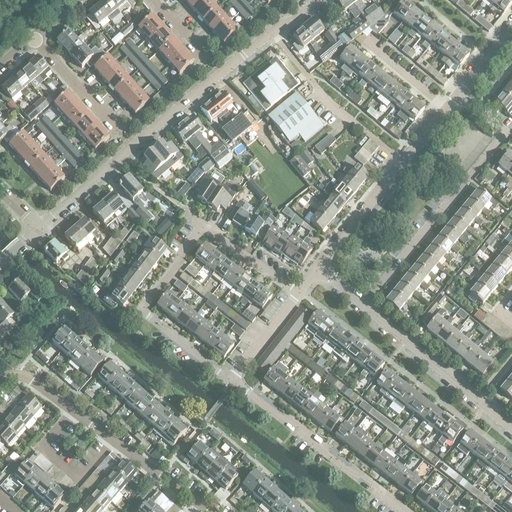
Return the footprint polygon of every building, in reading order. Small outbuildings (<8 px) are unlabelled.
[(108,19),(117,11),(108,0),(106,0),(98,6),(108,19)] [(108,0),(117,11),(120,14),(126,9),(127,10),(128,10),(131,8),(131,9),(131,8),(124,0),(108,0)] [(124,0),(131,8),(135,5),(130,0),(124,0)] [(183,0),(193,10),(204,0),(183,0)] [(204,0),(193,10),(203,22),(218,9),(209,0),(204,0)] [(233,0),(227,0),(237,12),(241,8),(233,0)] [(349,0),(334,0),(335,0),(344,13),(348,10),(356,19),(352,22),(356,26),(354,28),(353,27),(349,29),(350,31),(346,34),(352,41),(368,29),(370,27),(349,0)] [(349,0),(370,27),(381,19),(384,17),(374,4),(367,10),(360,1),(361,0),(349,0)] [(404,22),(414,10),(404,1),(405,1),(403,0),(385,14),(390,18),(393,14),(393,15),(394,14),(404,22)] [(456,5),(461,9),(465,4),(460,0),(456,5)] [(511,4),(511,0),(499,0),(494,6),(489,12),(494,16),(497,13),(501,17),(504,14),(511,4)] [(247,2),(243,6),(252,16),(256,12),(247,2)] [(461,9),(470,17),(475,12),(465,4),(461,9)] [(99,26),(108,19),(98,6),(89,14),(89,15),(94,20),(99,26)] [(241,8),(237,12),(246,21),(250,18),(241,8)] [(218,9),(203,22),(214,33),(228,20),(218,9)] [(413,29),(423,17),(414,10),(404,22),(413,29)] [(143,13),(138,18),(141,21),(146,17),(143,13)] [(90,23),(94,20),(89,15),(85,18),(90,23)] [(475,21),(479,24),(484,19),(479,16),(475,21)] [(138,29),(149,41),(163,28),(153,17),(138,29)] [(422,37),(432,25),(423,17),(413,29),(413,30),(409,36),(413,39),(418,33),(422,37)] [(138,18),(131,24),(134,28),(141,21),(138,18)] [(381,19),(370,27),(368,29),(377,36),(388,24),(381,19)] [(484,19),(479,24),(489,32),(493,27),(484,19)] [(90,23),(94,29),(96,31),(100,28),(99,26),(94,20),(90,23)] [(224,45),(238,32),(228,20),(214,33),(224,45)] [(321,41),(318,37),(328,29),(322,22),(318,25),(314,20),(304,28),(317,44),(321,41)] [(427,51),(432,45),(442,32),(432,25),(422,37),(427,40),(422,47),(427,51)] [(149,41),(159,52),(173,39),(163,28),(149,41)] [(317,44),(304,28),(293,36),(298,42),(293,45),(299,52),(309,44),(312,48),(317,44)] [(125,29),(120,34),(123,38),(129,33),(125,29)] [(402,36),(396,30),(388,40),(394,46),(402,36)] [(66,50),(77,40),(69,31),(57,41),(66,50)] [(331,44),(337,40),(331,32),(325,36),(331,44)] [(432,45),(441,52),(451,40),(442,32),(432,45)] [(120,34),(111,42),(115,46),(123,38),(120,34)] [(351,42),(344,34),(337,40),(343,48),(351,42)] [(74,59),(85,49),(81,44),(86,39),(82,35),(77,40),(66,50),(74,59)] [(169,63),(183,51),(173,39),(159,52),(169,63)] [(323,63),(342,48),(337,40),(331,44),(317,55),(323,63)] [(440,62),(445,66),(460,48),(451,40),(441,52),(445,56),(440,62)] [(135,54),(138,50),(130,41),(126,44),(135,54)] [(128,59),(132,56),(123,46),(120,50),(128,59)] [(407,55),(411,50),(406,47),(402,52),(407,55)] [(85,49),(74,59),(82,68),(86,64),(90,68),(105,56),(101,51),(99,53),(95,48),(89,53),(85,49)] [(345,74),(360,56),(350,48),(340,60),(345,64),(341,70),(345,74)] [(445,66),(449,70),(454,74),(470,55),(460,48),(445,66)] [(145,65),(149,61),(138,50),(135,54),(145,65)] [(416,54),(411,50),(407,55),(412,59),(416,54)] [(179,75),(194,62),(183,51),(169,63),(179,75)] [(132,56),(128,59),(139,71),(142,67),(132,56)] [(350,78),(355,72),(359,76),(369,63),(360,56),(345,74),(350,78)] [(46,77),(51,72),(38,57),(29,66),(39,77),(44,82),(48,79),(46,77)] [(105,81),(119,68),(108,57),(94,70),(105,81)] [(149,61),(145,65),(155,76),(159,73),(149,61)] [(424,62),(420,67),(425,71),(429,66),(424,62)] [(363,89),(368,83),(379,71),(369,63),(359,76),(364,79),(359,85),(363,89)] [(245,85),(262,106),(266,111),(297,85),(280,64),(270,73),(266,68),(245,85)] [(30,85),(39,77),(29,66),(20,73),(30,85)] [(429,66),(425,71),(434,79),(438,74),(440,72),(435,68),(434,70),(429,66)] [(142,67),(139,71),(149,82),(153,79),(142,67)] [(105,81),(115,92),(129,80),(119,68),(105,81)] [(378,91),(388,79),(379,71),(368,83),(378,91)] [(25,90),(30,85),(20,73),(11,81),(21,93),(26,99),(30,95),(25,90)] [(159,73),(155,76),(164,86),(168,82),(159,73)] [(438,74),(434,79),(444,87),(448,82),(438,74)] [(330,82),(334,86),(338,82),(334,78),(330,82)] [(153,79),(149,82),(157,92),(161,88),(153,79)] [(382,105),(397,86),(388,79),(378,91),(382,94),(377,101),(382,105)] [(115,92),(125,104),(139,91),(129,80),(115,92)] [(12,101),(21,93),(11,81),(2,89),(2,90),(7,95),(12,101)] [(343,85),(338,82),(334,86),(339,90),(343,85)] [(503,94),(511,101),(511,85),(510,85),(503,94)] [(387,109),(392,102),(396,106),(406,94),(397,86),(382,105),(387,109)] [(58,90),(54,93),(53,94),(57,98),(62,94),(58,90)] [(149,102),(139,91),(125,104),(135,115),(149,102)] [(54,106),(65,117),(79,105),(69,93),(54,106)] [(222,93),(212,101),(227,120),(231,117),(226,111),(233,106),(222,93)] [(353,102),(357,97),(352,93),(348,98),(353,102)] [(57,98),(53,94),(49,98),(52,102),(57,98)] [(305,142),(324,127),(297,94),(268,117),(290,143),(299,135),(305,142)] [(400,120),(416,102),(406,94),(396,106),(402,111),(397,117),(400,120)] [(511,101),(503,94),(495,103),(509,115),(511,117),(511,115),(511,101)] [(8,104),(12,101),(7,95),(3,99),(8,104)] [(357,105),(361,101),(357,97),(353,102),(357,105)] [(42,99),(33,107),(39,114),(44,110),(48,106),(42,99)] [(218,117),(223,123),(218,127),(222,132),(221,132),(222,133),(230,126),(226,121),(227,120),(212,101),(201,110),(212,123),(218,117)] [(405,124),(410,118),(415,122),(425,109),(416,102),(400,120),(405,124)] [(75,129),(89,116),(79,105),(65,117),(75,129)] [(33,107),(24,115),(30,122),(35,118),(39,114),(33,107)] [(367,113),(371,117),(375,112),(371,108),(367,113)] [(248,112),(230,126),(222,133),(232,145),(252,129),(251,128),(257,124),(248,112)] [(376,121),(380,116),(375,112),(371,117),(376,121)] [(75,129),(85,140),(99,127),(89,116),(75,129)] [(51,130),(55,127),(46,117),(42,120),(51,130)] [(193,117),(183,124),(201,147),(210,159),(213,163),(226,152),(218,143),(211,149),(198,133),(202,130),(203,129),(193,117)] [(44,136),(48,132),(37,121),(33,125),(44,136)] [(201,147),(183,124),(174,132),(184,144),(188,141),(196,151),(201,147)] [(385,129),(390,133),(394,128),(389,124),(385,129)] [(16,129),(14,130),(10,126),(5,131),(0,126),(0,143),(4,140),(8,144),(20,133),(16,129)] [(61,142),(65,138),(55,127),(51,130),(61,142)] [(110,139),(99,127),(85,140),(96,152),(110,139)] [(394,128),(390,133),(399,140),(403,135),(394,128)] [(48,132),(44,136),(54,148),(58,144),(48,132)] [(9,147),(20,158),(34,145),(24,134),(9,147)] [(315,148),(321,156),(326,152),(336,142),(330,135),(315,148)] [(71,153),(75,149),(65,138),(61,142),(71,153)] [(366,144),(375,152),(379,147),(370,140),(366,144)] [(297,142),(290,147),(294,152),(301,147),(297,142)] [(170,170),(183,158),(175,147),(170,151),(163,143),(154,151),(170,170)] [(58,144),(54,148),(64,159),(68,155),(58,144)] [(375,152),(366,144),(362,149),(371,157),(375,152)] [(30,169),(44,156),(34,145),(20,158),(30,169)] [(371,157),(362,149),(361,150),(358,148),(355,151),(367,161),(371,157)] [(75,149),(71,153),(79,162),(83,159),(75,149)] [(157,181),(170,170),(154,151),(144,158),(152,167),(147,171),(154,178),(157,181)] [(367,161),(355,151),(354,153),(357,155),(354,159),(363,166),(367,161)] [(226,152),(213,163),(215,165),(219,170),(232,159),(226,152)] [(314,162),(306,152),(299,156),(307,167),(314,162)] [(499,166),(506,172),(511,165),(511,155),(509,154),(499,166)] [(68,155),(64,159),(73,168),(77,164),(68,155)] [(30,169),(41,180),(54,168),(44,156),(30,169)] [(307,167),(299,156),(291,162),(303,178),(311,173),(307,167)] [(206,160),(198,167),(204,174),(213,167),(212,167),(215,165),(213,163),(210,159),(207,161),(206,160)] [(511,190),(511,165),(506,172),(501,179),(509,185),(506,189),(508,190),(503,196),(507,199),(511,193),(511,190)] [(343,172),(348,177),(361,187),(369,177),(356,167),(352,172),(347,168),(343,172)] [(51,192),(65,179),(54,168),(41,180),(51,192)] [(192,175),(187,181),(194,186),(198,181),(192,175)] [(197,199),(207,205),(221,185),(206,175),(198,186),(203,190),(197,199)] [(348,177),(341,186),(354,196),(361,187),(348,177)] [(133,202),(143,194),(129,178),(119,187),(120,189),(121,188),(133,202)] [(329,184),(326,188),(346,205),(354,196),(341,186),(337,183),(333,187),(329,184)] [(322,202),(325,205),(338,215),(346,205),(321,184),(318,188),(327,196),(322,202)] [(207,205),(217,212),(223,203),(228,206),(236,195),(221,185),(207,205)] [(182,199),(187,193),(182,188),(177,194),(180,197),(181,198),(182,199)] [(478,190),(471,200),(483,210),(484,208),(489,203),(495,208),(498,204),(492,199),(491,200),(478,190)] [(113,195),(103,204),(117,219),(127,211),(113,195)] [(471,200),(463,209),(475,219),(477,217),(481,212),(488,217),(491,214),(484,208),(483,210),(471,200)] [(233,223),(245,230),(252,219),(246,214),(249,208),(240,202),(230,218),(234,221),(233,223)] [(117,219),(103,204),(93,212),(107,228),(117,219)] [(325,205),(318,213),(331,224),(338,215),(325,205)] [(147,225),(153,219),(142,207),(135,213),(147,225)] [(292,221),(295,216),(286,209),(281,214),(292,221)] [(468,228),(469,227),(474,221),(480,226),(481,225),(484,228),(486,226),(483,223),(477,217),(475,219),(463,209),(455,218),(468,228)] [(141,220),(135,214),(131,210),(127,214),(136,224),(141,220)] [(309,224),(310,223),(323,233),(331,224),(318,213),(314,218),(309,214),(304,220),(309,224)] [(262,240),(273,224),(264,218),(260,224),(252,219),(245,230),(256,238),(257,236),(262,240)] [(455,218),(448,227),(460,238),(461,236),(466,230),(472,236),(475,232),(469,227),(468,228),(455,218)] [(89,244),(94,240),(97,243),(100,241),(97,238),(98,236),(84,220),(75,228),(89,244)] [(166,220),(155,232),(161,238),(172,226),(166,220)] [(448,227),(440,237),(452,247),(453,245),(458,240),(465,245),(468,241),(461,236),(460,238),(448,227)] [(78,253),(89,244),(75,228),(64,238),(78,253)] [(118,247),(129,234),(124,229),(116,239),(113,236),(110,241),(118,247)] [(262,244),(272,250),(283,234),(279,231),(277,233),(272,229),(262,244)] [(130,237),(136,241),(139,237),(134,233),(130,237)] [(281,256),(283,254),(291,242),(287,239),(288,237),(283,234),(272,250),(281,256)] [(131,247),(136,241),(130,237),(126,243),(131,247)] [(445,256),(446,254),(450,249),(457,254),(460,251),(453,245),(452,247),(440,237),(432,246),(445,256)] [(292,260),(303,243),(299,240),(298,242),(293,239),(291,242),(283,254),(292,260)] [(303,243),(292,260),(301,266),(313,248),(309,246),(311,242),(306,239),(303,243)] [(155,240),(148,250),(160,260),(168,250),(155,240)] [(501,244),(507,249),(509,248),(511,250),(511,244),(510,246),(504,240),(501,244)] [(110,258),(118,247),(110,241),(102,250),(110,258)] [(59,268),(68,259),(54,244),(45,253),(59,268)] [(196,258),(206,266),(216,253),(206,245),(196,258)] [(437,265),(438,264),(443,258),(450,264),(453,260),(446,254),(445,256),(432,246),(425,255),(437,265)] [(463,257),(468,261),(476,252),(471,247),(463,257)] [(511,250),(509,248),(507,249),(502,255),(496,250),(493,253),(500,259),(501,257),(511,266),(511,250)] [(160,260),(148,250),(140,260),(153,269),(160,260)] [(493,266),(506,277),(511,269),(511,266),(501,257),(500,259),(495,264),(489,259),(488,259),(479,251),(476,255),(485,263),(486,263),(492,268),(493,266)] [(119,252),(116,256),(121,260),(124,256),(119,252)] [(216,253),(206,266),(215,273),(225,260),(221,257),(222,255),(218,253),(216,253)] [(429,274),(431,273),(435,267),(442,273),(444,270),(438,264),(437,265),(425,255),(417,264),(429,274)] [(117,266),(121,260),(116,256),(111,262),(117,266)] [(133,269),(146,279),(153,269),(140,260),(140,261),(136,258),(129,266),(133,269)] [(92,259),(84,268),(92,275),(100,265),(92,259)] [(215,273),(212,277),(221,284),(224,280),(225,280),(235,268),(234,267),(234,265),(231,263),(229,264),(225,260),(215,273)] [(417,264),(410,274),(422,284),(423,282),(428,276),(434,282),(436,280),(437,278),(431,273),(429,274),(417,264)] [(185,271),(195,279),(199,274),(189,266),(185,271)] [(498,286),(506,277),(493,266),(492,268),(487,274),(481,268),(478,272),(484,277),(486,276),(498,286)] [(83,286),(88,279),(92,275),(84,268),(76,278),(83,286)] [(225,280),(234,288),(244,275),(235,268),(225,280)] [(138,288),(146,279),(133,269),(126,279),(138,288)] [(101,275),(106,279),(110,275),(104,271),(101,275)] [(180,279),(190,286),(194,281),(184,274),(180,279)] [(414,293),(415,292),(420,286),(427,291),(430,288),(423,282),(422,284),(410,274),(402,283),(414,293)] [(490,295),(498,286),(486,276),(484,277),(480,283),(469,274),(467,276),(471,280),(470,281),(477,286),(478,285),(490,295)] [(102,285),(106,279),(101,275),(97,281),(102,285)] [(244,275),(234,288),(243,295),(253,282),(244,275)] [(138,288),(126,279),(118,288),(131,298),(138,288)] [(20,303),(30,293),(18,281),(8,291),(20,303)] [(173,286),(183,294),(187,289),(177,281),(173,286)] [(190,286),(194,290),(198,285),(194,281),(190,286)] [(243,295),(241,298),(251,305),(253,303),(263,290),(264,288),(261,285),(259,287),(253,282),(243,295)] [(406,302),(408,301),(412,295),(419,300),(422,297),(415,292),(414,293),(402,283),(394,292),(406,302)] [(199,294),(203,288),(198,285),(194,290),(199,294)] [(483,305),(490,295),(478,285),(477,286),(472,292),(465,287),(462,290),(470,296),(471,295),(483,305)] [(118,288),(118,289),(115,287),(103,302),(114,310),(119,304),(123,308),(131,298),(118,288)] [(203,288),(199,294),(204,297),(208,292),(203,288)] [(263,290),(253,303),(262,310),(273,298),(272,297),(272,295),(269,293),(267,293),(263,290)] [(31,295),(38,303),(43,299),(36,291),(31,295)] [(158,307),(167,314),(177,302),(172,297),(173,296),(169,292),(168,294),(158,307)] [(204,297),(209,301),(213,296),(208,292),(204,297)] [(406,302),(394,292),(386,302),(398,312),(404,304),(411,310),(414,306),(408,301),(406,302)] [(213,296),(209,301),(213,305),(217,300),(213,296)] [(446,299),(443,297),(437,304),(440,306),(446,299)] [(0,298),(0,321),(1,322),(0,323),(0,328),(6,335),(13,329),(6,322),(14,314),(0,298)] [(217,300),(213,305),(218,308),(222,303),(217,300)] [(177,302),(167,314),(177,322),(187,309),(188,307),(185,305),(183,306),(177,302)] [(218,308),(223,312),(227,307),(222,303),(218,308)] [(223,312),(227,316),(231,311),(227,307),(223,312)] [(301,308),(297,313),(307,321),(311,316),(301,308)] [(177,322),(186,329),(196,317),(187,309),(177,322)] [(447,325),(445,324),(440,319),(445,313),(441,310),(435,317),(437,318),(426,330),(436,338),(447,325)] [(231,311),(227,316),(232,319),(236,314),(231,311)] [(242,316),(252,324),(256,318),(246,311),(242,316)] [(293,318),(304,326),(307,321),(297,313),(293,318)] [(305,330),(315,338),(318,333),(328,320),(318,313),(305,330)] [(493,317),(488,313),(481,322),(485,326),(493,317)] [(232,319),(237,323),(241,318),(236,314),(232,319)] [(432,318),(427,314),(421,322),(425,326),(432,318)] [(186,329),(196,337),(206,324),(196,317),(186,329)] [(497,321),(493,317),(485,326),(490,330),(497,321)] [(237,323),(246,331),(250,326),(241,318),(237,323)] [(290,323),(300,331),(304,326),(293,318),(290,323)] [(456,333),(454,331),(449,327),(454,321),(450,318),(445,324),(447,325),(436,338),(445,346),(456,333)] [(324,345),(338,328),(328,320),(318,333),(315,338),(313,339),(323,347),(324,345)] [(502,325),(497,321),(490,330),(494,334),(502,325)] [(286,327),(296,335),(300,331),(290,323),(286,327)] [(196,337),(205,344),(215,331),(206,324),(196,337)] [(53,343),(63,352),(75,338),(69,332),(73,329),(69,325),(66,329),(65,329),(53,343)] [(456,333),(445,346),(454,353),(465,340),(464,339),(458,334),(463,328),(459,325),(454,331),(456,333)] [(506,329),(502,325),(494,334),(499,338),(506,329)] [(240,339),(244,333),(234,326),(230,331),(240,339)] [(286,327),(282,332),(292,340),(296,335),(286,327)] [(324,345),(333,352),(347,335),(338,328),(324,345)] [(511,332),(506,329),(499,338),(504,341),(511,332)] [(205,344),(215,351),(226,337),(223,334),(221,337),(215,331),(205,344)] [(289,345),(292,340),(282,332),(278,337),(289,345)] [(478,341),(473,347),(474,348),(464,361),(473,369),(484,356),(482,355),(477,350),(481,344),(483,346),(492,335),(488,332),(480,342),(478,341)] [(465,340),(454,353),(464,361),(474,348),(473,347),(467,342),(472,336),(469,333),(464,339),(465,340)] [(333,353),(342,360),(356,342),(347,335),(333,352),(333,353)] [(234,347),(228,342),(230,340),(226,337),(215,351),(224,359),(234,347)] [(278,337),(275,342),(285,350),(285,349),(288,346),(289,345),(278,337)] [(72,360),(88,342),(84,339),(81,343),(75,338),(63,352),(72,360)] [(81,368),(94,354),(88,349),(91,345),(88,342),(72,360),(81,368)] [(275,342),(271,346),(281,354),(285,350),(275,342)] [(366,350),(356,342),(342,360),(342,361),(346,364),(350,359),(356,363),(366,350)] [(290,348),(288,351),(293,355),(297,350),(292,346),(292,347),(289,345),(288,346),(290,348)] [(267,351),(278,359),(281,354),(271,346),(267,351)] [(484,356),(473,369),(482,376),(493,364),(486,358),(491,352),(487,348),(482,355),(484,356)] [(297,350),(293,355),(298,359),(302,354),(297,350)] [(375,357),(366,350),(356,363),(365,370),(375,357)] [(267,351),(263,356),(274,364),(278,359),(267,351)] [(37,357),(46,365),(49,362),(39,353),(37,357)] [(100,359),(94,354),(81,368),(91,377),(96,372),(107,359),(103,356),(100,359)] [(307,358),(302,354),(298,359),(303,363),(307,358)] [(263,356),(260,361),(270,369),(274,364),(263,356)] [(365,379),(369,374),(375,378),(385,365),(375,357),(365,370),(361,376),(365,379)] [(303,363),(308,367),(312,361),(307,358),(303,363)] [(98,378),(108,387),(120,373),(114,368),(118,363),(114,360),(110,365),(110,364),(98,378)] [(266,374),(270,369),(260,361),(256,366),(266,374)] [(312,361),(308,367),(312,370),(316,365),(312,361)] [(264,381),(274,389),(284,377),(288,371),(278,363),(276,366),(274,369),(264,381)] [(316,365),(312,370),(317,374),(321,369),(316,365)] [(59,376),(61,373),(54,366),(51,369),(59,376)] [(321,369),(317,374),(322,378),(326,373),(325,372),(321,369)] [(377,385),(382,389),(379,393),(384,396),(387,393),(397,380),(387,372),(377,385)] [(59,376),(65,381),(67,378),(61,373),(59,376)] [(117,395),(133,377),(130,374),(126,378),(120,373),(108,387),(117,395)] [(322,378),(327,381),(331,376),(326,373),(322,378)] [(331,376),(327,381),(331,385),(335,380),(331,376)] [(117,395),(126,403),(139,390),(133,385),(137,380),(133,377),(117,395)] [(274,389),(284,397),(294,384),(284,377),(274,389)] [(335,380),(331,385),(336,389),(340,384),(335,380)] [(387,393),(396,400),(406,387),(397,380),(387,393)] [(511,384),(508,382),(500,391),(511,400),(511,384)] [(77,392),(78,391),(80,389),(73,383),(70,386),(77,392)] [(284,397),(293,404),(303,391),(294,384),(284,397)] [(336,389),(341,392),(344,387),(340,384),(336,389)] [(344,387),(341,392),(345,396),(349,391),(344,387)] [(402,411),(405,407),(406,407),(416,395),(406,387),(396,400),(393,404),(402,411)] [(18,388),(15,392),(25,401),(20,407),(34,420),(42,410),(28,397),(18,388)] [(293,404),(303,412),(313,399),(317,393),(312,389),(308,395),(303,391),(293,404)] [(87,390),(84,394),(91,400),(94,397),(87,390)] [(126,403),(136,412),(152,394),(148,391),(145,395),(139,390),(126,403)] [(345,396),(350,400),(354,395),(349,391),(345,396)] [(313,399),(303,412),(312,419),(322,406),(326,401),(321,397),(321,396),(317,393),(313,399)] [(136,412),(145,420),(157,406),(152,401),(155,397),(152,394),(136,412)] [(354,395),(350,400),(355,403),(359,398),(354,395)] [(406,407),(415,415),(425,402),(416,395),(406,407)] [(104,410),(106,407),(100,401),(97,404),(104,410)] [(359,407),(365,411),(369,406),(363,402),(359,407)] [(425,402),(415,415),(424,422),(434,409),(425,402)] [(1,407),(25,429),(34,420),(20,407),(15,413),(4,403),(1,407)] [(155,429),(171,411),(167,407),(163,412),(157,406),(145,420),(155,429)] [(322,406),(312,419),(321,426),(331,413),(322,406)] [(369,406),(365,411),(369,415),(373,410),(369,406)] [(3,426),(17,438),(25,429),(1,407),(0,408),(0,412),(8,420),(3,426)] [(110,416),(113,413),(106,407),(104,410),(110,416)] [(335,408),(331,413),(321,426),(331,434),(341,421),(336,417),(340,412),(335,408)] [(424,430),(428,425),(434,430),(444,417),(434,409),(424,422),(420,427),(424,430)] [(369,415),(374,419),(378,413),(373,410),(369,415)] [(153,431),(162,440),(177,423),(171,418),(175,414),(171,411),(155,429),(153,431)] [(378,413),(374,419),(379,422),(383,417),(378,413)] [(379,422),(383,426),(387,421),(383,417),(379,422)] [(434,430),(443,437),(453,424),(444,417),(434,430)] [(116,421),(123,427),(125,424),(118,418),(116,421)] [(387,421),(383,426),(388,430),(392,425),(387,421)] [(183,428),(177,423),(162,440),(172,448),(190,427),(186,424),(183,428)] [(129,433),(132,430),(125,424),(123,427),(129,433)] [(443,445),(447,440),(453,444),(463,432),(453,424),(443,437),(439,442),(443,445)] [(335,437),(345,445),(355,432),(345,425),(335,437)] [(393,433),(397,428),(392,425),(388,430),(392,433),(393,433)] [(0,440),(2,443),(8,448),(17,438),(3,426),(0,429),(0,440)] [(405,427),(402,432),(397,437),(402,441),(406,436),(407,436),(411,431),(405,427)] [(355,432),(345,445),(355,452),(364,440),(367,436),(358,428),(355,432)] [(397,428),(393,433),(397,437),(402,432),(401,431),(397,428)] [(213,429),(209,434),(218,442),(222,437),(213,429)] [(467,457),(470,453),(480,440),(470,432),(457,449),(467,457)] [(134,438),(141,444),(144,441),(144,440),(146,437),(141,433),(139,436),(137,434),(134,438)] [(402,441),(407,445),(411,439),(407,436),(406,436),(402,441)] [(222,443),(229,449),(232,446),(225,439),(222,443)] [(411,439),(407,445),(412,448),(416,443),(411,439)] [(355,452),(364,460),(374,447),(364,440),(355,452)] [(470,453),(479,460),(489,447),(480,440),(470,453)] [(151,447),(144,441),(141,444),(138,447),(145,453),(151,447)] [(416,443),(412,448),(416,452),(421,447),(416,443)] [(190,461),(196,466),(209,453),(199,444),(187,457),(183,462),(187,465),(190,461)] [(239,451),(232,446),(229,449),(236,455),(239,451)] [(374,467),(383,454),(374,447),(364,460),(374,467)] [(425,451),(421,447),(416,452),(421,456),(425,451)] [(476,464),(486,471),(489,467),(499,455),(489,447),(479,460),(476,464)] [(199,476),(202,479),(221,458),(212,450),(209,453),(196,466),(203,472),(199,476)] [(156,451),(154,454),(151,457),(154,460),(158,463),(163,457),(156,451)] [(425,451),(421,456),(426,459),(430,454),(425,451)] [(15,477),(20,480),(17,483),(23,488),(25,485),(25,486),(38,472),(32,466),(41,456),(37,453),(28,463),(15,477)] [(112,453),(109,457),(120,467),(115,472),(129,485),(137,475),(123,463),(112,453)] [(374,467),(383,474),(393,462),(383,454),(374,467)] [(426,459),(431,463),(435,458),(430,454),(426,459)] [(495,479),(498,475),(508,462),(499,455),(489,467),(486,471),(495,479)] [(248,466),(251,462),(244,456),(241,460),(248,466)] [(383,474),(393,482),(403,469),(407,464),(397,456),(393,462),(383,474)] [(221,458),(202,479),(206,482),(209,478),(215,483),(231,466),(221,458)] [(439,461),(435,458),(431,463),(435,467),(439,461)] [(504,488),(511,477),(511,464),(508,462),(498,475),(494,480),(504,488)] [(440,470),(445,474),(449,469),(444,465),(440,470)] [(25,486),(35,494),(56,470),(52,466),(43,477),(38,472),(25,486)] [(240,475),(231,466),(215,483),(221,488),(212,499),(220,506),(230,495),(226,491),(240,475)] [(255,472),(243,486),(252,495),(265,481),(258,475),(262,471),(259,468),(255,472)] [(99,469),(96,472),(120,495),(129,485),(115,472),(109,478),(99,469)] [(393,482),(402,489),(411,476),(403,469),(393,482)] [(449,469),(445,474),(449,478),(454,473),(449,469)] [(56,470),(35,494),(44,502),(57,488),(50,483),(59,472),(56,470)] [(92,476),(103,486),(98,491),(112,504),(120,495),(96,472),(92,476)] [(422,484),(416,479),(419,475),(415,472),(411,476),(402,489),(412,497),(422,484)] [(454,482),(458,477),(454,473),(449,478),(454,482)] [(454,482),(459,485),(463,480),(458,477),(454,482)] [(459,485),(464,489),(468,484),(463,480),(459,485)] [(271,486),(265,481),(252,495),(262,503),(278,485),(274,482),(271,486)] [(75,486),(71,483),(62,493),(57,488),(44,502),(54,511),(66,497),(66,496),(75,486)] [(464,489),(469,493),(473,488),(468,484),(464,489)] [(262,503),(272,511),(284,497),(278,492),(281,488),(278,485),(262,503)] [(79,491),(101,511),(104,511),(112,504),(98,491),(93,497),(82,487),(79,491)] [(416,500),(426,508),(435,495),(426,488),(416,500)] [(469,493),(473,497),(478,491),(473,488),(469,493)] [(426,508),(431,511),(437,511),(445,503),(449,498),(439,490),(435,495),(426,508)] [(86,504),(81,510),(83,511),(101,511),(79,491),(76,495),(86,504)] [(473,497),(478,500),(482,495),(478,491),(473,497)] [(153,506),(162,496),(158,493),(149,503),(140,511),(157,511),(159,511),(153,506)] [(478,500),(483,504),(487,499),(482,495),(478,500)] [(272,511),(287,511),(297,502),(293,498),(290,502),(284,497),(272,511)] [(239,504),(232,498),(230,501),(236,507),(239,504)] [(487,499),(483,504),(488,508),(492,502),(487,499)] [(287,511),(300,511),(297,509),(300,504),(297,502),(287,511)] [(496,506),(492,502),(488,508),(492,511),(496,506)] [(437,511),(453,511),(455,510),(445,503),(437,511)] [(502,508),(508,511),(511,511),(511,506),(506,503),(502,508)]
